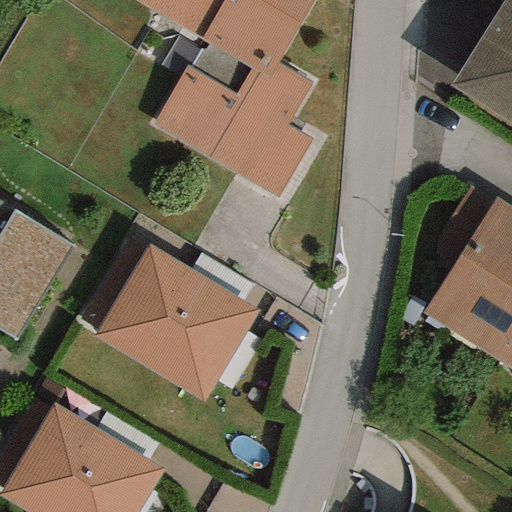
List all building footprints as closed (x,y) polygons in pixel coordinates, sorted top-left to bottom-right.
[(273,64),(311,0),(128,0),(200,43),(152,124),(275,197),(308,141),(283,126),(308,85),(273,64)] [(511,0),(501,0),(446,86),(511,127),(511,0)] [(0,332),(13,340),(69,246),(0,204),(0,332)] [(489,357),(511,321),(511,213),(494,204),(423,317),(489,357)] [(256,311),(147,246),(93,336),(201,403),(256,311)] [(511,321),(489,357),(511,370),(511,321)] [(139,511),(165,470),(52,402),(0,488),(0,499),(21,511),(139,511)]
